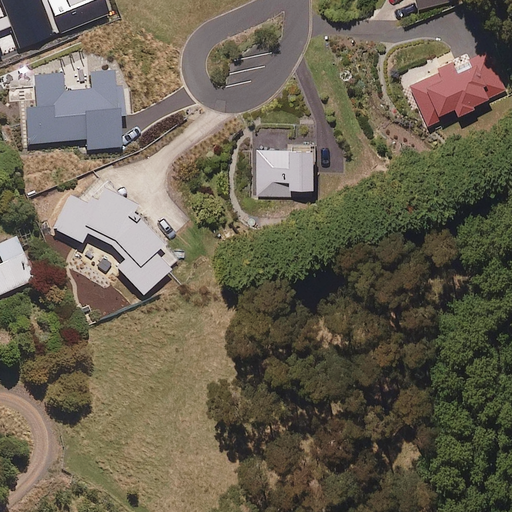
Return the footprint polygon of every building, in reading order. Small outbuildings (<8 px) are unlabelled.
[(42,0),(58,37),(109,16),(102,0),(42,0)] [(410,83),(427,122),(457,108),(458,111),(475,103),(474,100),(505,87),(488,49),(456,64),(453,57),(439,63),(442,68),(410,83)] [(62,90),(60,69),(32,72),(35,104),(24,105),(27,143),(85,138),(86,149),(120,145),(117,113),(122,112),(120,84),(112,84),(111,68),(88,70),(90,87),(62,90)] [(311,144),(255,145),(256,196),(312,195),(311,144)] [(142,293),(177,258),(129,208),(131,206),(105,179),(83,200),(67,192),(50,225),(79,241),(84,231),(109,243),(122,257),(114,265),(142,293)] [(0,261),(0,292),(33,278),(14,235),(0,240),(0,258),(1,261),(0,261)]
